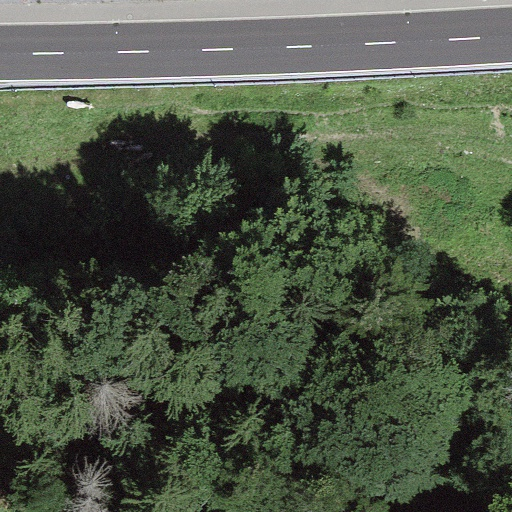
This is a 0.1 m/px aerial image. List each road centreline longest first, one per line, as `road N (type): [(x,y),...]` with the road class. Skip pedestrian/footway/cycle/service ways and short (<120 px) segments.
road 1 (track): [(0,203),(38,213),(408,163),(476,166),(511,180)]
road 2 (secondary): [(0,56),(511,36)]
